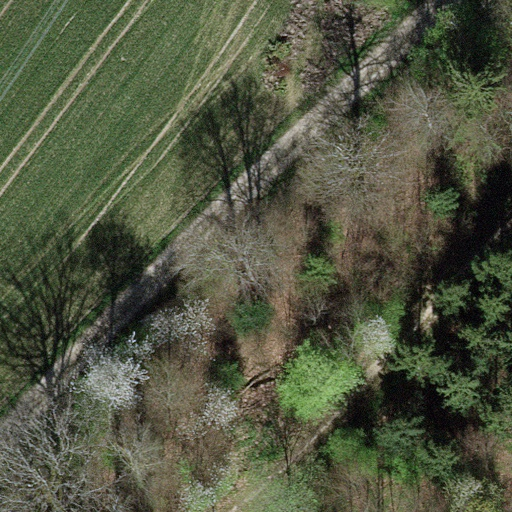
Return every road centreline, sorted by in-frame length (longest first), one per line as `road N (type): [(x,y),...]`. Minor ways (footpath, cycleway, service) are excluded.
road 1 (track): [(443,0),(0,442)]
road 2 (track): [(198,511),(511,230)]
